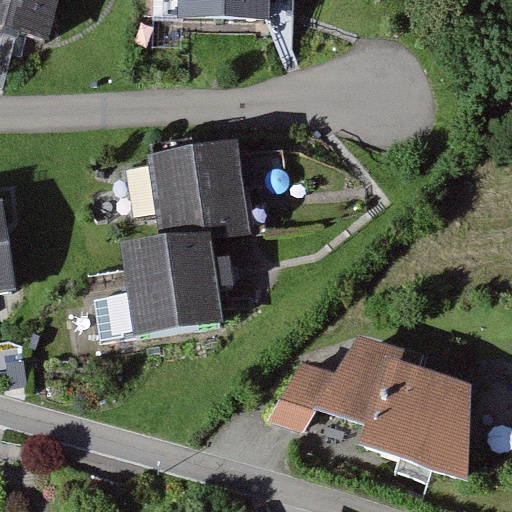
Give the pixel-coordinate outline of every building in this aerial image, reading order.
[(58,0),(0,0),(0,25),(48,39),(58,0)] [(273,21),(273,0),(153,0),(153,19),(273,21)] [(156,215),(159,235),(163,235),(207,229),(252,222),(240,143),(151,156),(152,168),(127,172),(134,219),(156,215)] [(2,202),(0,201),(0,290),(14,289),(2,202)] [(212,259),(207,229),(163,235),(122,242),(131,298),(97,303),(103,341),(224,322),(218,289),(233,286),(228,257),(212,259)] [(337,371),(303,364),(270,422),(303,432),(316,411),(367,428),(361,445),(467,481),(471,390),(398,367),(403,351),(358,337),(337,371)] [(24,359),(7,362),(10,389),(28,387),(24,359)]
